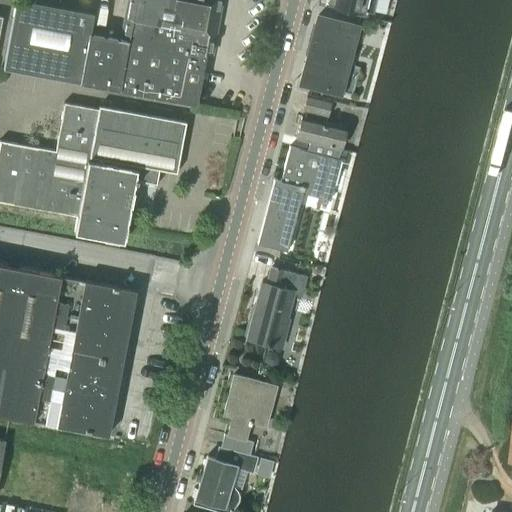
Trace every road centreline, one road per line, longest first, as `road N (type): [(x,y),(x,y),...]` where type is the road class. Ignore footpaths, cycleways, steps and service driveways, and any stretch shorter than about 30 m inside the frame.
road 1 (tertiary): [(158,511),(294,0)]
road 2 (primary): [(413,511),(511,127)]
road 3 (unknown): [(143,268),(121,396)]
